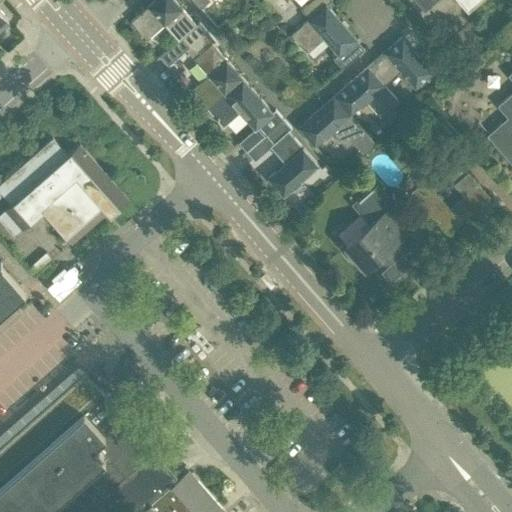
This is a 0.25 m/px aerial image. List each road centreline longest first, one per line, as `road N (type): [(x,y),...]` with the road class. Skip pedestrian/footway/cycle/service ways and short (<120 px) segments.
road 1 (residential): [(277,511),(92,293),(94,271),(207,176)]
road 2 (tertiary): [(377,367),(207,176)]
road 3 (tertiary): [(207,176),(77,30)]
road 4 (residential): [(377,367),(511,245)]
